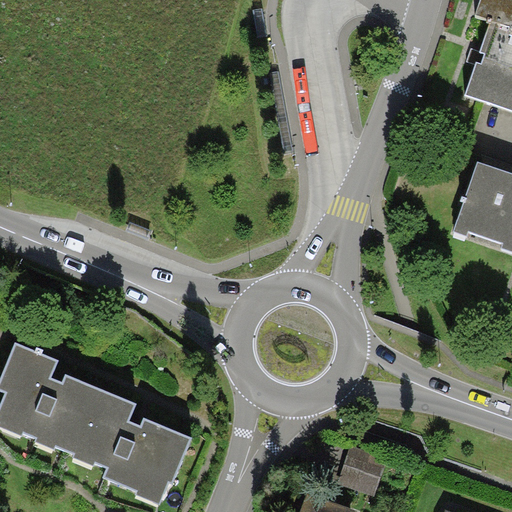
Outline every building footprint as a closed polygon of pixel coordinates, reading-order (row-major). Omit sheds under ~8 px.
[(511,0),(480,0),(474,19),(488,24),(511,31),(511,0)] [(261,12),(249,14),(253,39),(265,37),(261,12)] [(511,31),(488,24),(463,99),(511,115),(511,31)] [(511,177),(475,166),(452,235),(511,254),(511,177)] [(0,401),(0,431),(74,461),(101,394),(63,379),(59,389),(47,384),(55,365),(12,348),(0,376),(0,393),(3,395),(0,401)] [(101,394),(74,461),(105,473),(99,486),(157,509),(185,440),(144,424),(141,431),(125,425),(132,407),(101,394)] [(386,461),(351,450),(339,487),(374,498),(386,461)] [(349,511),(306,497),(300,511),(349,511)]
